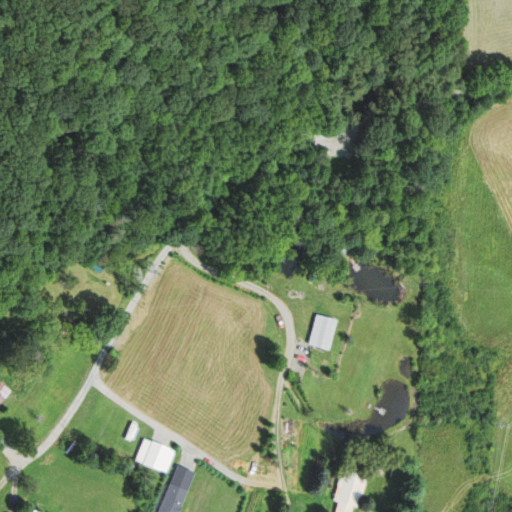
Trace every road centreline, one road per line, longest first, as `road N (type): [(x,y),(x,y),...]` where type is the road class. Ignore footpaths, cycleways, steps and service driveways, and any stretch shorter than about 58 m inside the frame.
road 1 (residential): [(511,82),(438,98),(251,161),(160,262),(53,439),(16,460),(0,440)]
road 2 (residential): [(179,240),(196,260),(276,298),(288,313),(292,351),(278,433),(289,511)]
